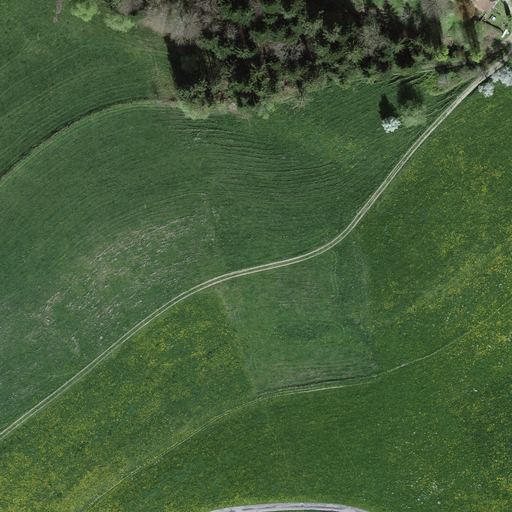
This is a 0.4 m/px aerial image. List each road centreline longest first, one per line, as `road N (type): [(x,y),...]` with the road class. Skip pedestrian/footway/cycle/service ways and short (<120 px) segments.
road 1 (track): [(0,437),(170,303),(339,239),(446,113),(511,51)]
road 2 (unclassified): [(355,511),(233,511)]
